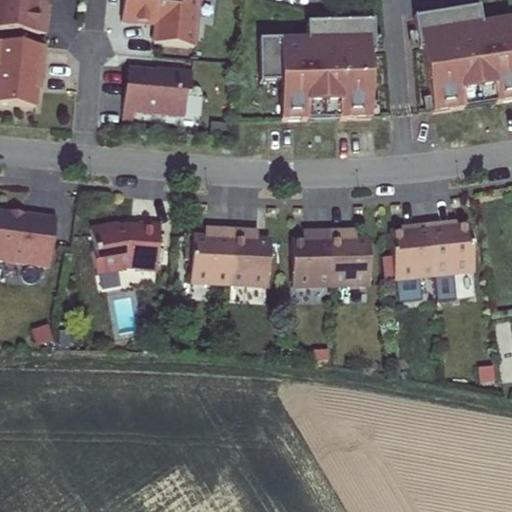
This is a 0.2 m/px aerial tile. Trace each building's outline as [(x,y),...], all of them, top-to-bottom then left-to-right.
[(0,0),(0,24),(44,29),(46,2),(37,1),(36,0),(0,0)] [(121,0),(119,19),(136,20),(154,22),(153,30),(152,41),(192,45),(196,0),(121,0)] [(494,102),(511,98),(511,22),(508,23),(506,17),(479,22),(476,6),(411,18),(414,41),(423,39),(424,47),(420,48),(431,113),(463,107),(462,100),(492,94),(494,102)] [(277,83),(277,121),(304,121),(304,113),(335,113),(335,121),(368,121),(367,54),(362,54),(362,47),(371,46),(371,15),(315,16),(315,23),(305,23),(305,39),(256,40),(256,83),(277,83)] [(154,22),(136,20),(135,28),(153,30),(154,22)] [(42,42),(0,37),(0,99),(33,103),(36,74),(39,74),(42,42)] [(152,69),(126,66),(124,85),(122,87),(119,108),(131,109),(175,114),(181,109),(183,93),(186,93),(189,70),(166,68),(166,72),(153,70),(152,69)] [(462,100),(463,107),(494,102),(492,94),(462,100)] [(131,109),(119,108),(118,117),(130,118),(131,109)] [(304,113),(304,121),(335,121),(335,113),(304,113)] [(0,261),(46,267),(52,217),(23,214),(23,216),(0,213),(0,261)] [(113,223),(86,228),(89,249),(87,249),(91,273),(116,269),(115,267),(124,267),(138,267),(138,269),(152,270),(155,225),(134,223),(133,228),(114,226),(113,223)] [(424,225),(430,275),(470,270),(464,223),(452,225),(440,227),(439,223),(424,225)] [(430,275),(424,225),(408,227),(408,231),(397,232),(384,233),(390,280),(430,275)] [(225,279),(226,229),(211,229),(210,233),(199,232),(186,232),(185,278),(225,279)] [(226,229),(225,279),(265,281),(266,234),(254,234),(242,233),(242,230),(226,229)] [(324,231),(327,281),(367,279),(364,233),(352,233),(340,234),(340,230),(324,231)] [(327,281),(324,231),(308,232),(309,235),(297,236),(284,237),(286,283),(327,281)]
